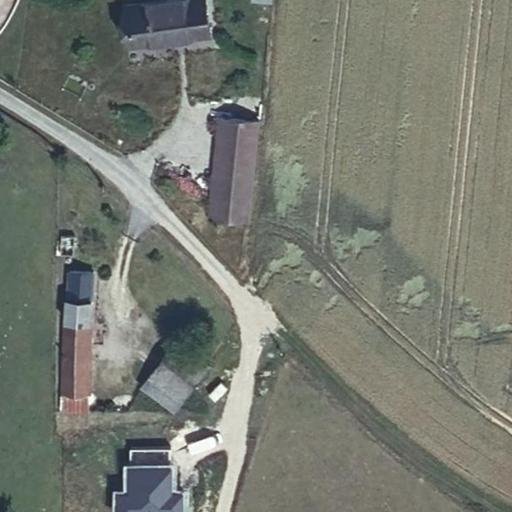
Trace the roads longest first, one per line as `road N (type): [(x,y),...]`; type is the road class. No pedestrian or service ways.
road 1 (track): [(498,511),(411,457),(237,290)]
road 2 (residential): [(237,290),(114,165),(0,94)]
